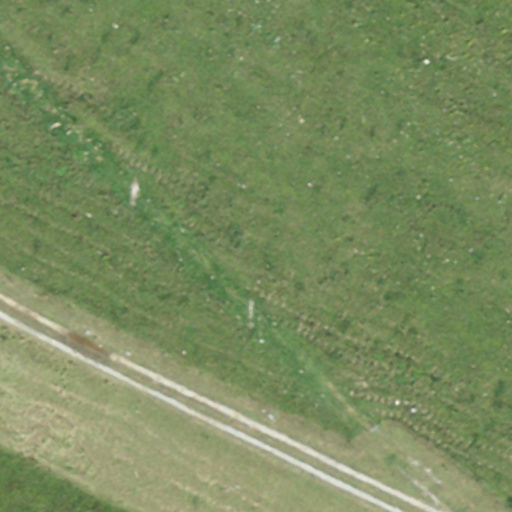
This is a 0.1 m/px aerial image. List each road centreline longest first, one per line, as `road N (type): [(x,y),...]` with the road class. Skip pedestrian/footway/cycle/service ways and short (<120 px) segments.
road 1 (track): [(467,511),(341,405),(0,59)]
road 2 (track): [(419,511),(0,301)]
